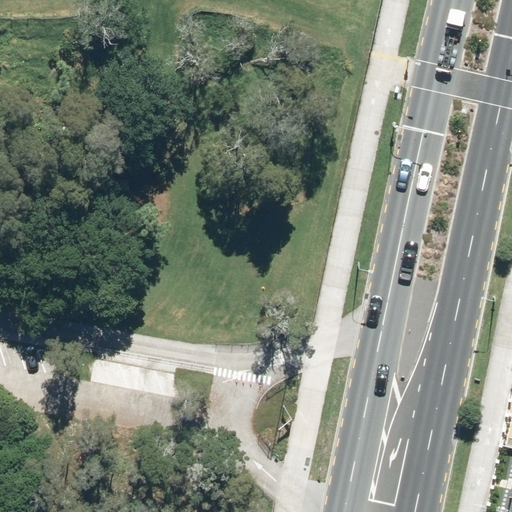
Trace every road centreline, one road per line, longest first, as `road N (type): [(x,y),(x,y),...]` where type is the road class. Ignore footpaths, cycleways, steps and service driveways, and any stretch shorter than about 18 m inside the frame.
road 1 (secondary): [(354,511),(466,0)]
road 2 (secondary): [(511,82),(445,389)]
road 3 (secondary): [(445,389),(422,410),(385,494),(356,511)]
road 4 (secondary): [(445,389),(418,511)]
